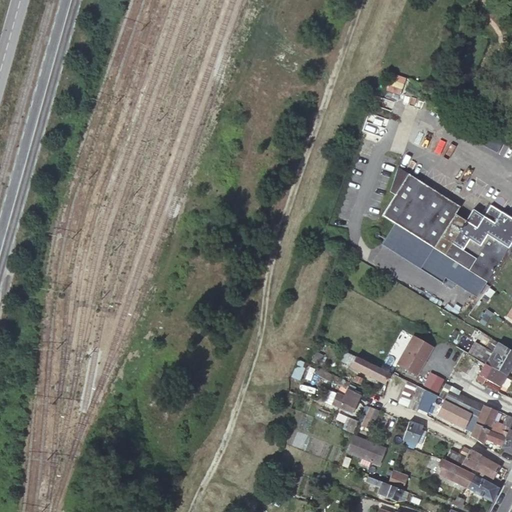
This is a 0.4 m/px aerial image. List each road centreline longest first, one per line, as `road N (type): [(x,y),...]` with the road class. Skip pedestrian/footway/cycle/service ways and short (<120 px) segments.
road 1 (track): [(191,511),(256,350),(268,264),(360,0)]
road 2 (tertiary): [(0,253),(71,0)]
